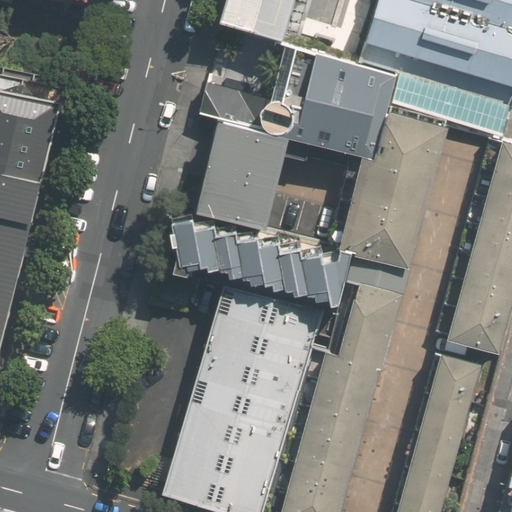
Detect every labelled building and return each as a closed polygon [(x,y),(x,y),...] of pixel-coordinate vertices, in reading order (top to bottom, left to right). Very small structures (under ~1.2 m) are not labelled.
[(300,0),(231,0),(224,23),(288,42),(300,0)] [(511,0),(382,0),(365,61),(511,103),(511,0)] [(358,73),(295,57),(277,124),(340,140),(358,73)] [(0,345),(58,94),(0,80),(0,345)] [(351,245),(344,269),(278,493),(343,511),(344,511),(458,129),(364,101),(324,237),(351,245)] [(290,142),(219,123),(195,208),(266,227),(290,142)] [(511,232),(511,146),(481,138),(430,323),(483,338),(511,232)] [(327,248),(172,207),(159,253),(314,294),(327,248)] [(265,511),(327,306),(230,278),(168,486),(258,511),(265,511)] [(435,511),(477,354),(426,341),(381,511),(435,511)]
